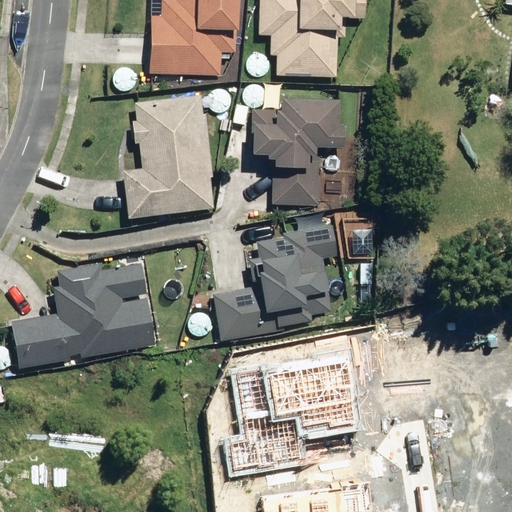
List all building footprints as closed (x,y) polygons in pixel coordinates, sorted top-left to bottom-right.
[(146,74),(219,77),(220,53),(234,53),(236,0),(158,0),(157,19),(148,18),(146,74)] [(274,77),(335,78),(337,39),(344,39),(345,19),(352,19),(352,0),(256,0),(256,37),(268,37),(268,56),(274,57),(274,77)] [(497,19),(511,21),(511,0),(493,0),(493,4),(500,5),(497,19)] [(119,172),(125,221),(214,210),(210,179),(212,179),(204,119),(203,119),(200,96),(132,105),(134,123),(129,123),(133,145),(137,146),(140,169),(119,172)] [(271,205),(320,206),(320,171),(307,171),(307,158),(314,158),(315,149),(342,150),(343,127),(337,127),(338,102),(278,101),(278,106),(269,106),(269,111),(250,111),(249,157),(264,157),(264,161),(266,161),(266,168),(271,168),(271,205)] [(211,295),(219,342),(284,331),(284,327),(312,323),(311,316),(330,314),(322,260),(336,257),(331,226),(281,234),(282,239),(254,244),(259,275),(255,275),(257,288),(211,295)] [(9,325),(16,368),(69,360),(69,357),(78,355),(79,359),(153,347),(146,300),(122,304),(121,299),(145,295),(140,265),(100,271),(99,266),(55,273),(58,288),(51,289),(56,317),(9,325)] [(359,413),(435,404),(432,381),(440,380),(438,357),(429,358),(427,334),(329,345),(333,376),(354,374),(359,413)]
